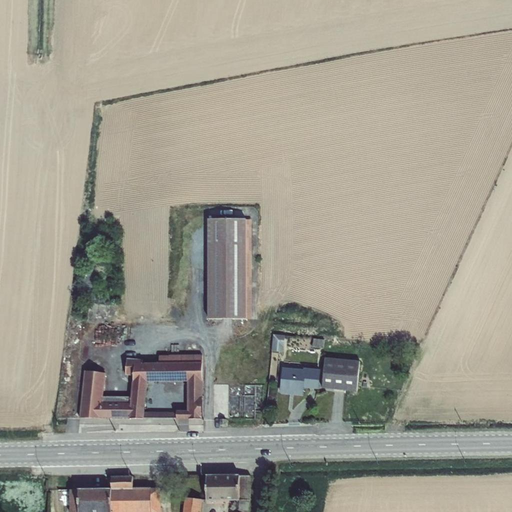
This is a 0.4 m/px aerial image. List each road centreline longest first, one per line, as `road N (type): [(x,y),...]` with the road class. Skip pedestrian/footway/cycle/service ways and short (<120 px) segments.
road 1 (primary): [(511,445),(0,455)]
road 2 (unknown): [(209,450),(196,227)]
